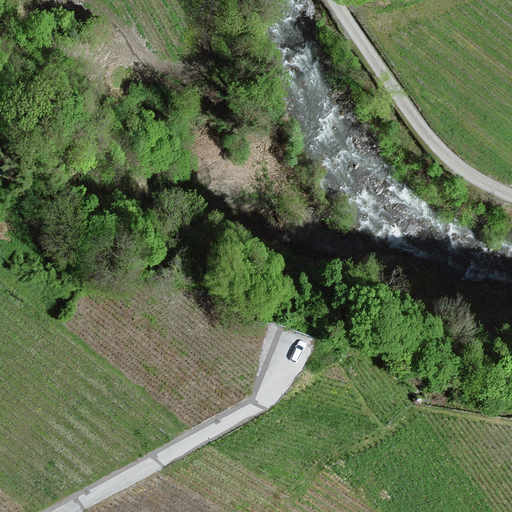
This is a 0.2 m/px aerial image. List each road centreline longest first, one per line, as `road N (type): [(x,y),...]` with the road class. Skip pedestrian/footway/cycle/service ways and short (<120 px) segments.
road 1 (unclassified): [(296,344),(276,395),(70,511)]
road 2 (unclassified): [(332,0),(389,88),(461,172),(511,196)]
